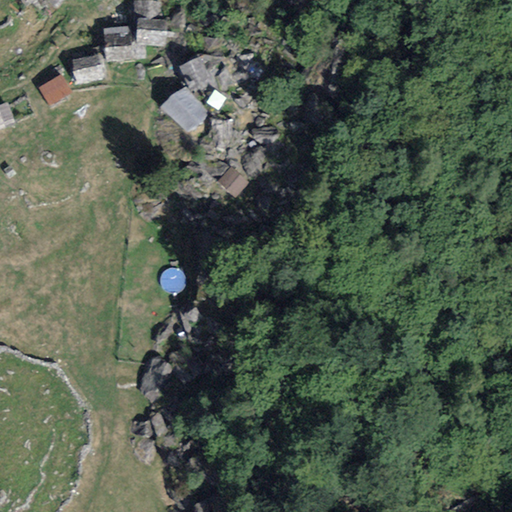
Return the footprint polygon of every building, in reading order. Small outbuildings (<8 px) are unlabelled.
[(19,0),(25,9),(39,0),(19,0)] [(159,2),(134,0),(134,14),(158,15),(159,2)] [(137,18),(135,44),(165,46),(167,21),(137,18)] [(129,27),(103,29),(106,62),(131,60),(129,27)] [(99,56),(71,60),(75,86),(103,82),(99,56)] [(211,81),(200,57),(178,67),(190,91),(211,81)] [(38,87),(49,106),(71,94),(60,75),(38,87)] [(210,112),(185,88),(182,85),(161,108),(188,134),(210,112)] [(0,127),(13,122),(6,104),(0,106),(0,127)] [(232,170),(220,182),(234,195),(246,184),(232,170)]
